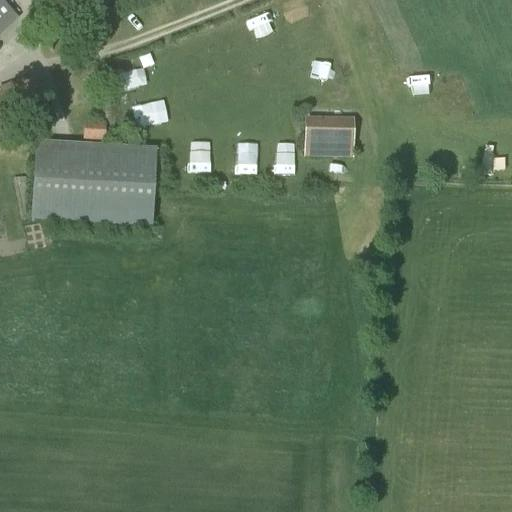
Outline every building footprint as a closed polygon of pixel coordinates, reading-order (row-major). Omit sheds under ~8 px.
[(0,35),(17,20),(0,1),(0,35)] [(0,134),(47,116),(32,76),(0,88),(0,134)] [(352,120),(303,119),(302,159),(352,159),(352,120)] [(83,121),(81,144),(103,145),(104,122),(83,121)] [(34,144),(29,222),(151,229),(155,151),(34,144)]
